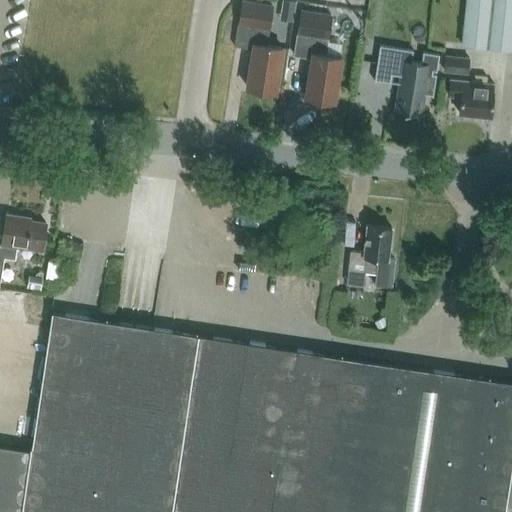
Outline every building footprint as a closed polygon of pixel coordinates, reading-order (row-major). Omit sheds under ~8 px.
[(238,23),(235,45),(252,47),(246,86),(276,90),(282,47),(266,45),(272,5),(243,0),(239,23),(238,23)] [(511,0),(465,0),(461,45),(511,49),(511,0)] [(305,95),(334,100),(341,56),(325,53),(328,37),(327,37),(331,14),(301,9),(297,32),(293,54),(311,57),(305,95)] [(433,94),(436,73),(432,72),(432,69),(436,70),(439,53),(422,50),(421,62),(411,60),(413,49),(380,44),(374,78),(390,81),(391,73),(401,74),(397,103),(405,104),(404,111),(420,113),(423,92),(433,94)] [(468,56),(446,54),(444,70),(467,72),(468,56)] [(461,95),(459,112),(491,116),(494,83),(486,82),(487,76),(475,74),(474,81),(450,78),(448,95),(450,95),(450,94),(461,95)] [(15,258),(17,244),(42,248),(46,222),(23,219),(24,216),(6,213),(3,235),(0,234),(0,275),(3,256),(15,258)] [(392,286),(395,259),(388,258),(391,226),(367,223),(364,251),(350,249),(347,269),(349,269),(348,281),(365,283),(366,272),(376,273),(374,284),(392,286)] [(42,276),(29,274),(27,286),(40,289),(42,276)] [(503,511),(511,459),(511,380),(246,341),(198,333),(52,311),(31,448),(0,443),(0,511),(503,511)] [(387,324),(384,318),(375,322),(378,329),(387,324)]
